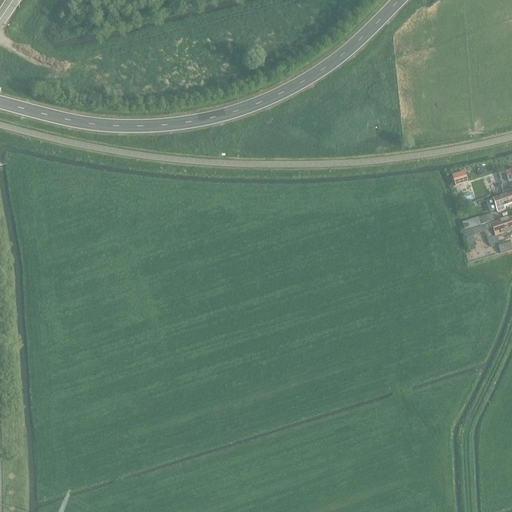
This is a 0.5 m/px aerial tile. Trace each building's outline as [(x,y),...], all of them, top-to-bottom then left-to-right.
[(511,171),(506,173),(506,172),(499,175),(502,185),(501,187),(503,193),(511,190),(511,171)] [(464,172),(452,176),(456,188),(468,184),(464,172)] [(472,184),(475,192),(477,199),(488,195),(486,189),(483,181),(472,184)] [(493,200),(486,202),(489,213),(496,210),(497,213),(505,210),(504,208),(511,205),(511,193),(495,199),(493,200)] [(480,226),(494,221),(492,214),(478,219),(480,226)] [(497,237),(511,232),(511,219),(511,218),(491,225),(490,224),(483,226),(485,232),(492,229),(495,237),(487,240),(489,246),(499,242),(497,237)] [(500,254),(511,249),(511,247),(510,241),(497,245),(500,254)]
